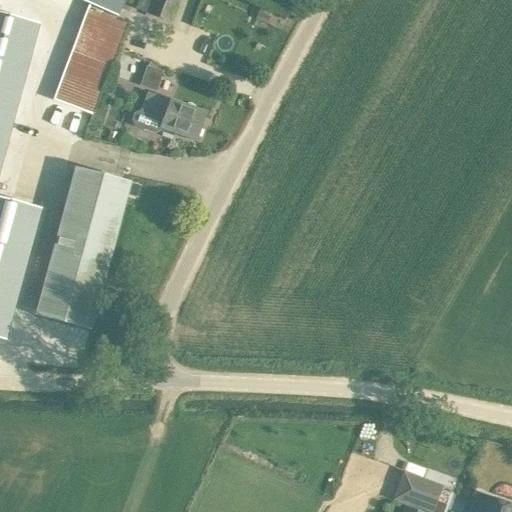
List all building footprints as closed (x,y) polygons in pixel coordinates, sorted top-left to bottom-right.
[(75,0),(116,17),(123,1),(122,0),(75,0)] [(141,0),(138,10),(169,22),(177,0),(141,0)] [(91,114),(123,23),(85,10),(53,100),(91,114)] [(0,19),(0,42),(27,50),(33,28),(0,19)] [(0,42),(0,64),(22,70),(27,50),(0,42)] [(0,64),(0,87),(16,92),(22,70),(0,64)] [(0,87),(0,111),(10,114),(16,92),(0,87)] [(173,136),(174,133),(195,141),(205,114),(146,93),(140,111),(134,113),(132,120),(135,126),(153,133),(159,130),(160,128),(163,129),(162,132),(173,136)] [(0,111),(0,133),(5,135),(10,114),(0,111)] [(34,313),(88,329),(129,181),(75,166),(34,313)] [(5,202),(0,219),(0,246),(22,253),(34,210),(5,202)] [(0,268),(17,273),(22,253),(0,246),(0,268)] [(0,268),(0,291),(11,295),(17,273),(0,268)] [(0,291),(0,337),(0,338),(11,295),(0,291)] [(431,511),(441,487),(403,473),(393,501),(425,511),(431,511)] [(511,511),(511,505),(476,494),(470,511),(511,511)]
